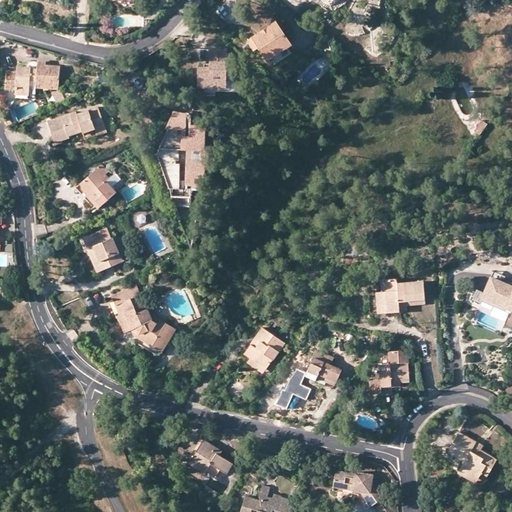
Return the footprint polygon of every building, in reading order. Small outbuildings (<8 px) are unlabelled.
[(290,41),(274,17),(249,34),(256,45),(265,58),(269,55),(273,60),(289,49),(286,44),(290,41)] [(256,45),(249,34),(245,37),(252,47),(256,45)] [(208,45),(208,60),(208,64),(203,64),(197,65),(197,85),(204,84),(226,84),(225,58),(225,49),(220,49),(220,45),(208,45)] [(235,57),(225,58),(226,84),(204,84),(204,92),(215,92),(215,88),(229,87),(229,73),(235,73),(235,57)] [(15,69),(5,68),(3,87),(14,88),(13,92),(27,93),(28,79),(35,80),(35,86),(56,88),(58,63),(44,62),(45,59),(36,58),(36,67),(29,66),(29,65),(16,64),(15,69)] [(62,99),(62,89),(50,90),(51,100),(62,99)] [(82,129),(83,131),(104,123),(97,104),(76,111),(75,109),(47,118),(54,140),(68,135),(68,133),(82,129)] [(190,121),(190,109),(171,108),(161,131),(154,137),(154,148),(175,202),(191,202),(191,191),(201,191),(203,179),(204,121),(190,121)] [(475,130),(479,133),(486,123),(482,121),(475,130)] [(106,129),(104,123),(83,131),(84,136),(106,129)] [(102,163),(96,168),(101,173),(107,168),(102,163)] [(116,191),(103,176),(101,173),(96,168),(80,184),(87,192),(85,194),(98,208),(116,191)] [(87,192),(80,184),(75,188),(83,196),(85,194),(87,192)] [(83,238),(88,249),(92,247),(102,270),(123,261),(113,237),(112,238),(107,228),(83,238)] [(98,272),(102,270),(92,247),(88,249),(98,272)] [(494,266),(490,273),(502,278),(505,271),(494,266)] [(476,285),(473,294),(481,297),(483,292),(507,302),(508,300),(511,301),(511,308),(510,313),(509,312),(505,320),(511,323),(511,282),(502,278),(490,273),(484,288),(476,285)] [(425,298),(423,282),(397,283),(397,280),(382,280),(382,292),(376,293),(377,302),(386,302),(387,313),(400,312),(399,296),(405,296),(406,300),(425,298)] [(115,305),(120,315),(124,313),(131,329),(134,335),(163,352),(177,329),(149,311),(137,284),(112,295),(116,305),(115,305)] [(425,304),(425,298),(406,300),(405,296),(399,296),(400,312),(406,312),(406,306),(425,304)] [(378,314),(387,313),(386,302),(377,302),(378,314)] [(125,332),(131,329),(124,313),(120,315),(117,316),(125,332)] [(266,369),(285,343),(262,328),(244,354),(250,358),(266,369)] [(341,370),(331,365),(327,364),(330,356),(316,350),(313,357),(314,358),(306,377),(316,381),(317,379),(318,375),(336,382),(341,370)] [(410,380),(407,355),(401,350),(388,351),(389,364),(380,365),(381,378),(371,378),(371,393),(382,392),(392,392),(392,388),(392,382),(401,382),(410,380)] [(263,374),(266,369),(250,358),(247,363),(263,374)] [(334,386),(336,382),(318,375),(317,379),(334,386)] [(491,467),(496,459),(480,450),(474,446),(476,442),(459,432),(448,451),(464,461),(462,465),(480,475),(486,465),(491,467)] [(233,464),(219,455),(213,451),(215,447),(204,440),(192,459),(207,469),(206,471),(215,476),(220,469),(227,473),(233,464)] [(483,446),(476,442),(474,446),(480,450),(483,446)] [(204,473),(206,471),(207,469),(192,459),(189,464),(204,473)] [(480,486),(491,467),(486,465),(480,475),(462,465),(458,473),(480,486)] [(334,490),(360,492),(362,489),(377,502),(388,490),(372,477),(373,471),(356,469),(355,471),(336,469),(334,490)] [(268,496),(270,488),(262,485),(259,496),(260,500),(257,500),(244,497),(240,511),(289,511),(291,507),(289,507),(278,504),(280,495),(274,494),(273,497),(268,496)] [(375,505),(377,502),(362,489),(360,492),(375,505)] [(286,497),(280,495),(278,504),(289,507),(286,497)] [(394,511),(397,509),(388,498),(380,504),(386,511),(394,511)]
